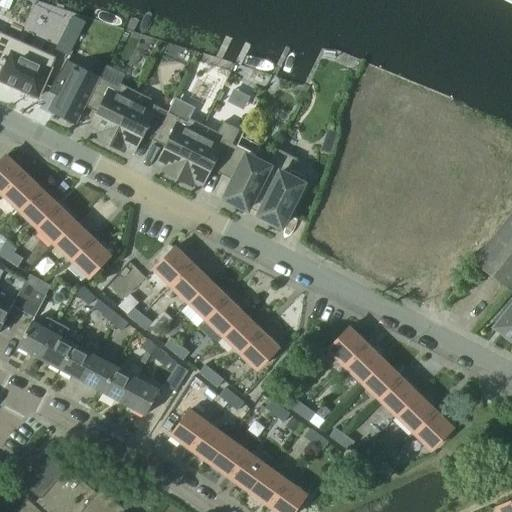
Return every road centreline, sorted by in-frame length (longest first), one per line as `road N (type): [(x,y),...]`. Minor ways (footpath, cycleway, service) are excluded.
road 1 (tertiary): [(511,377),(0,115)]
road 2 (residential): [(214,511),(163,472),(24,394)]
